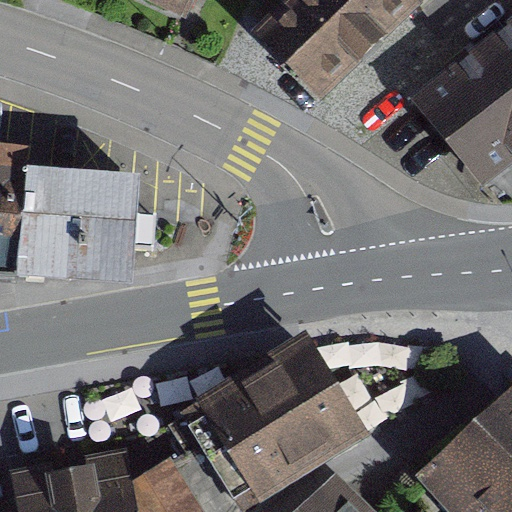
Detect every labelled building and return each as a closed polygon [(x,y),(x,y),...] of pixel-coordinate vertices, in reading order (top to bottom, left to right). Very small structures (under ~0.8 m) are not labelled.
[(144,0),(207,28),(219,1),(231,6),(233,0),(144,0)] [(302,0),(270,33),(339,102),(442,13),(431,0),(302,0)] [(431,0),(442,13),(457,0),(431,0)] [(511,40),(433,103),(503,191),(511,183),(511,40)] [(40,174),(43,147),(0,142),(0,282),(29,286),(40,174)] [(153,274),(157,184),(40,174),(29,286),(153,274)] [(359,389),(325,332),(201,407),(206,416),(183,430),(198,455),(219,442),(232,464),(359,389)] [(254,511),(258,506),(383,430),(359,389),(232,464),(219,442),(198,455),(147,483),(153,511),(254,511)] [(511,511),(511,401),(431,476),(464,511),(511,511)] [(141,451),(24,473),(31,511),(153,511),(147,483),(141,451)] [(376,511),(346,481),(313,511),(376,511)]
